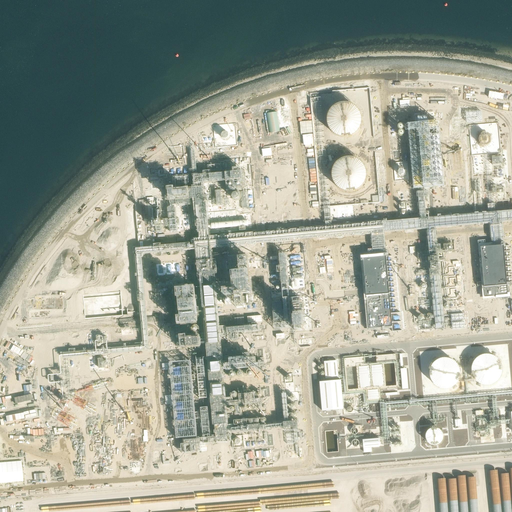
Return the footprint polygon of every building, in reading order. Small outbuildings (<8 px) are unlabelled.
[(339,135),(342,136),(345,136),(349,136),(352,134),(355,133),(357,131),(359,128),(360,125),(361,122),(362,119),(361,116),(361,113),(359,110),(358,107),(355,105),(353,103),(350,102),(346,101),(343,101),(339,102),(336,103),(333,105),(330,108),(328,111),(327,115),(326,118),(327,122),(328,126),(330,129),(332,132),(335,134),(339,135)] [(440,130),(409,133),(415,198),(421,197),(446,195),(440,130)] [(343,191),(347,191),(350,191),(353,191),(357,190),(359,188),(362,186),(364,183),(365,180),(366,177),(367,174),(366,171),(366,168),(364,165),(362,163),(360,160),(358,159),(355,157),(351,157),(347,156),(344,157),(340,159),(337,161),(335,163),(333,167),(332,170),(331,174),(332,177),(333,181),(335,184),(337,187),(340,189),(343,191)] [(504,244),(489,246),(494,297),(509,296),(504,244)] [(489,246),(479,246),(484,298),(494,297),(489,246)] [(386,256),(363,258),(369,329),(392,327),(386,256)] [(392,257),(387,258),(392,315),(397,314),(392,257)] [(397,314),(392,315),(393,333),(402,332),(401,314),(397,314)] [(474,358),(471,362),(470,367),(471,372),(473,377),(477,380),(481,382),(486,383),(491,382),(496,380),(499,376),(501,371),(501,366),(500,361),(497,356),(493,354),(487,352),(482,352),(478,354),(477,355),(474,358)] [(370,355),(344,358),(347,392),(398,387),(395,353),(370,355)] [(429,366),(429,371),(429,376),(432,381),(436,384),(441,386),(446,386),(451,385),(455,381),(458,377),(459,373),(459,368),(457,363),(454,359),(450,357),(445,356),(440,356),(436,358),(432,361),(429,366)] [(340,379),(319,381),(321,410),(342,408),(340,379)] [(430,427),(427,429),(425,431),(425,434),(425,437),(426,440),(428,442),(431,443),(434,443),(437,443),(439,441),(441,439),(442,437),(442,434),(442,431),(440,429),(438,427),(435,426),(432,426),(430,427)]
